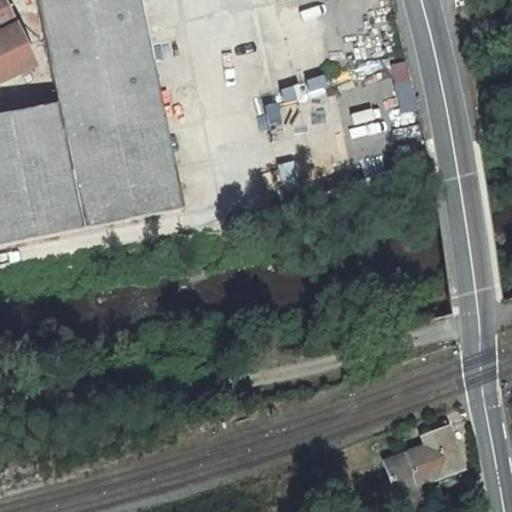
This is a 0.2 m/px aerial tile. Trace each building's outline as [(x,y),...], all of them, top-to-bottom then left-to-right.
[(0,0),(0,81),(24,71),(0,23),(0,0),(26,0),(52,113),(0,124),(0,255),(176,215),(128,0),(0,0)] [(279,167),(285,191),(302,187),(295,163),(279,167)] [(432,429),(434,435),(442,432),(440,426),(432,429)] [(446,431),(442,432),(434,435),(422,440),(425,447),(384,463),(396,493),(461,469),(446,431)] [(444,511),(443,505),(437,490),(408,500),(412,511),(444,511)] [(472,495),(443,505),(444,511),(453,511),(475,504),(472,495)]
